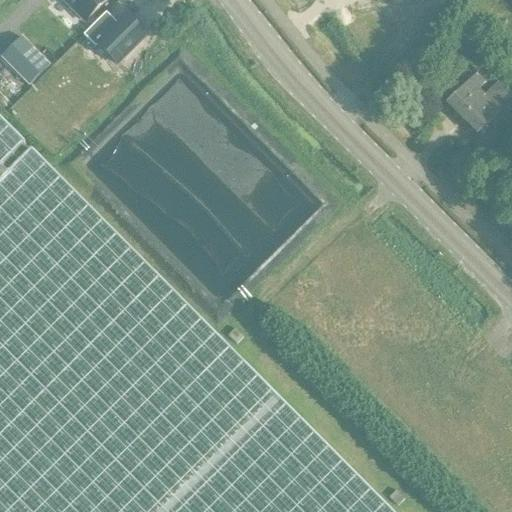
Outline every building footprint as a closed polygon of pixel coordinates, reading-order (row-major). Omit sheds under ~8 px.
[(61,0),(85,23),(108,0),(61,0)] [(511,0),(476,0),(470,6),(507,44),(511,38),(511,0)] [(106,14),(83,36),(95,49),(98,46),(117,66),(146,37),(126,17),(117,25),(106,14)] [(12,39),(0,50),(0,66),(19,87),(40,67),(12,39)] [(9,159),(12,163),(28,147),(0,119),(0,175),(4,171),(1,167),(9,159)] [(0,511),(391,511),(28,147),(12,163),(16,167),(8,175),(4,171),(0,175),(0,511)] [(228,337),(237,346),(244,339),(235,330),(228,337)] [(389,499),(398,508),(405,501),(396,492),(389,499)]
